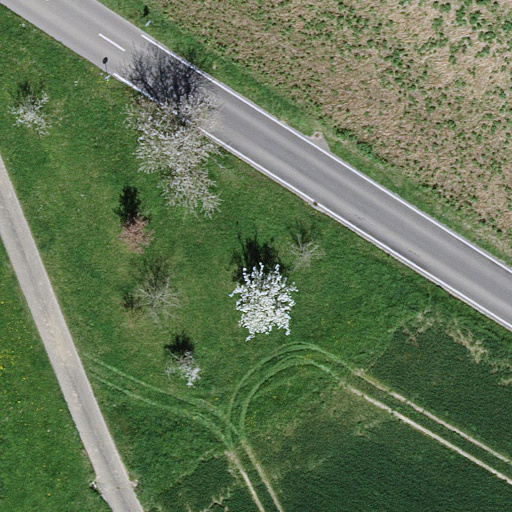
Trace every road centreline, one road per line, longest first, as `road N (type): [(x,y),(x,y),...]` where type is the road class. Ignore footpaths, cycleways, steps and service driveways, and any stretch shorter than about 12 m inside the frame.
road 1 (tertiary): [(48,0),(511,302)]
road 2 (track): [(128,511),(0,191)]
